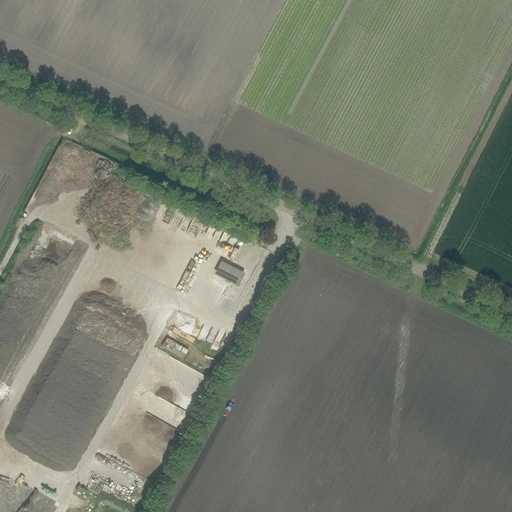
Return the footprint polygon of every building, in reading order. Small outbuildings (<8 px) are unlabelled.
[(222,239),(236,246),(239,238),(225,232),(222,239)] [(219,286),(223,276),(201,265),(197,275),(219,286)] [(199,338),(207,341),(212,329),(205,326),(199,338)] [(164,346),(185,359),(191,349),(169,336),(164,346)] [(96,495),(101,486),(96,484),(91,493),(96,495)]
